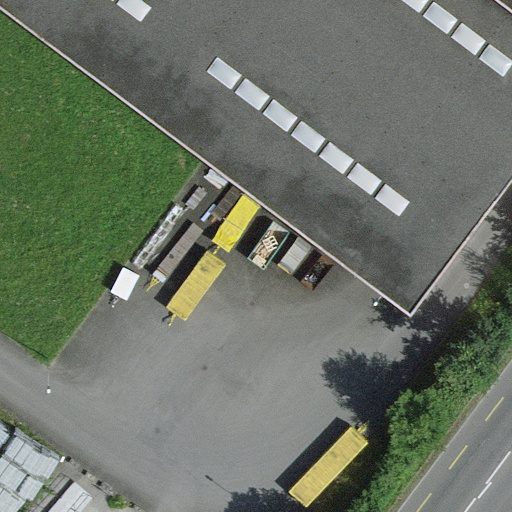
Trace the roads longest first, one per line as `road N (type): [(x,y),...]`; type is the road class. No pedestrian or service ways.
road 1 (unknown): [(89,407),(239,199)]
road 2 (unknown): [(89,407),(239,511)]
